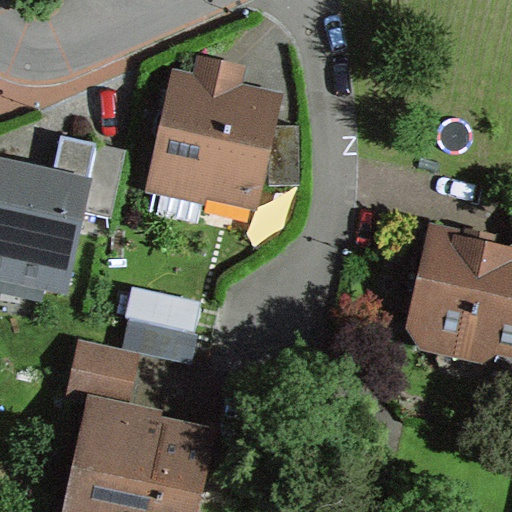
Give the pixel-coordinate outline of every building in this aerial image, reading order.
[(161,115),(157,132),(168,145),(161,181),(253,200),(268,125),(273,99),(181,81),(175,108),(161,115)] [(300,123),(268,125),(272,187),(304,185),(300,123)] [(52,175),(0,164),(0,274),(66,288),(83,211),(97,143),(61,135),(52,175)] [(127,149),(97,143),(83,211),(112,217),(127,149)] [(424,292),(432,294),(425,327),(439,349),(460,334),(511,345),(511,251),(436,235),(424,292)] [(80,339),(68,397),(126,409),(138,352),(80,339)] [(201,511),(217,439),(102,415),(97,440),(88,443),(83,448),(79,452),(78,458),(79,465),(82,472),(89,477),(106,481),(99,511),(201,511)]
